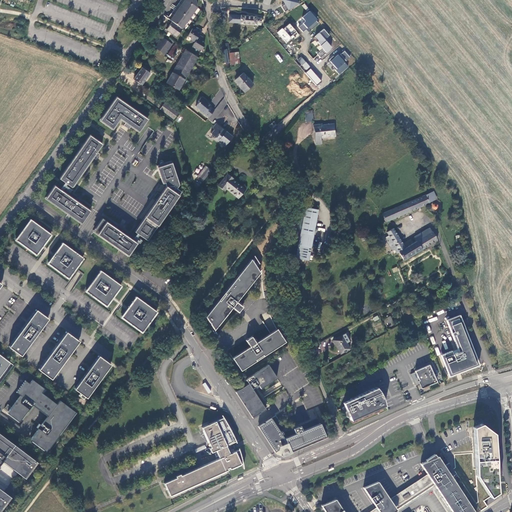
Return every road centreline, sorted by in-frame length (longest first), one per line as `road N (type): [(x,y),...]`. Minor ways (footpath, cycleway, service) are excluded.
road 1 (residential): [(222,78),(296,196),(298,220),(278,281),(344,440)]
road 2 (unclassified): [(23,198),(169,306),(275,469)]
road 3 (residential): [(23,198),(167,0)]
road 4 (primary): [(282,479),(350,451),(405,416),(497,387)]
road 5 (primary): [(494,378),(344,440)]
